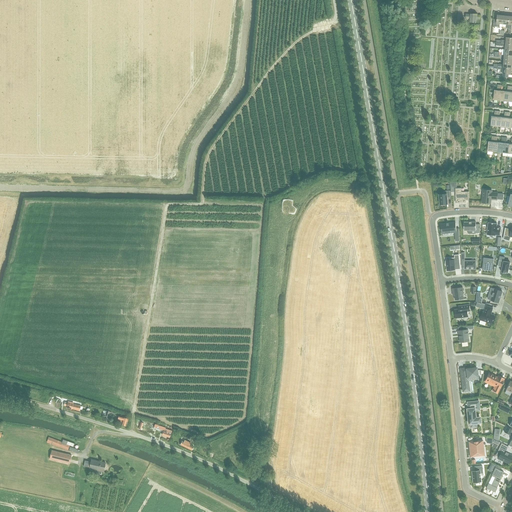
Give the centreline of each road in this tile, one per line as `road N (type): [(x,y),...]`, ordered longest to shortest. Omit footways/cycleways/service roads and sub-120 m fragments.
road 1 (secondary): [(351,0),(404,308),(429,511)]
road 2 (unclassified): [(303,511),(164,444),(56,410)]
road 3 (track): [(312,31),(207,150),(200,201)]
road 4 (residential): [(451,358),(466,489),(502,507)]
road 5 (residential): [(511,215),(433,217),(441,280)]
